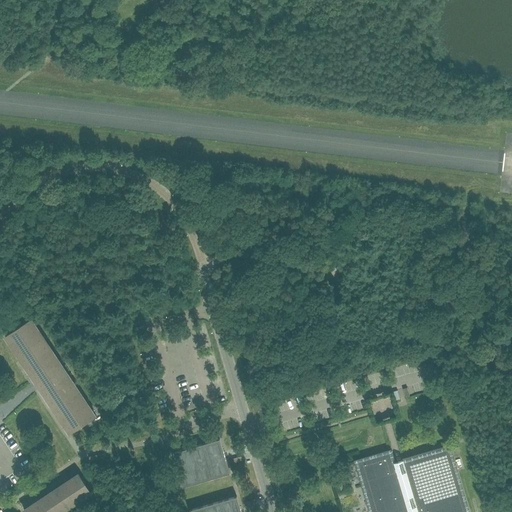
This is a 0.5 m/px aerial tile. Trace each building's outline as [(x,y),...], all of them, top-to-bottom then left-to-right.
[(94,412),(95,411),(94,409),(92,410),(38,328),(40,327),(38,325),(37,326),(32,319),(5,336),(16,352),(33,379),(40,388),(70,433),(96,416),(94,412)] [(74,435),(77,438),(90,429),(88,426),(74,435)] [(230,473),(226,458),(220,439),(173,453),(183,487),(230,473)] [(468,511),(466,505),(467,505),(467,504),(466,504),(463,494),(464,494),(463,492),(460,482),(460,481),(459,481),(456,471),(457,471),(456,469),(453,459),(453,458),(452,458),(450,448),(450,446),(448,446),(448,447),(438,450),(438,449),(437,450),(415,457),(415,456),(414,457),(404,460),(402,460),(402,461),(396,462),(395,462),(392,452),(393,452),(392,450),(391,451),(381,454),(379,454),(379,455),(358,461),(356,461),(357,462),(360,472),(360,474),(361,474),(364,484),(363,484),(363,485),(364,485),(367,495),(366,496),(367,497),(370,507),(370,508),(371,508),(371,511),(468,511)] [(63,511),(92,493),(79,473),(24,510),(25,511),(63,511)] [(241,511),(237,496),(190,510),(190,511),(241,511)]
